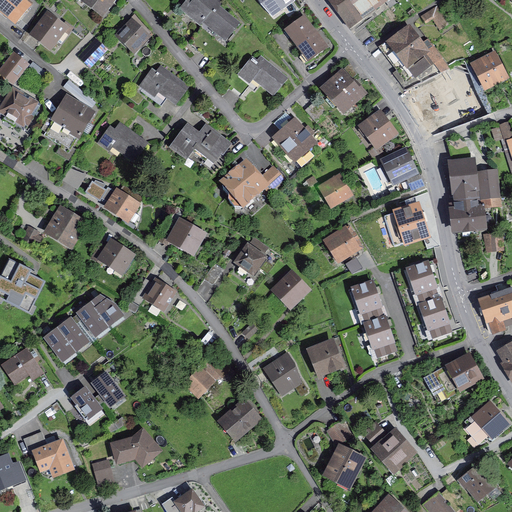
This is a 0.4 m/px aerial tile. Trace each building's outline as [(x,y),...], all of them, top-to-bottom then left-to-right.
[(31,6),(23,0),(2,0),(0,3),(0,13),(15,26),(31,6)] [(115,0),(81,0),(81,2),(102,18),(115,0)] [(223,3),(219,0),(186,0),(179,10),(200,26),(203,23),(226,41),(240,23),(220,7),(223,3)] [(293,0),(257,0),(270,18),(294,2),(293,0)] [(390,0),(326,0),(350,30),(390,0)] [(451,25),(437,6),(420,17),(426,25),(433,21),(440,32),(451,25)] [(411,17),(416,13),(413,9),(408,13),(411,17)] [(68,36),(73,29),(69,26),(68,27),(47,12),(29,36),(51,53),(65,33),(68,36)] [(295,47),(316,31),(304,16),(283,32),(295,47)] [(134,55),(151,37),(131,18),(114,37),(134,55)] [(406,91),(450,67),(434,46),(429,50),(410,25),(380,47),(398,70),(393,74),(406,91)] [(328,48),(316,31),(295,47),(307,64),(328,48)] [(78,57),(90,69),(107,50),(96,39),(78,57)] [(485,92),(510,78),(495,51),(470,65),(485,92)] [(0,75),(13,86),(30,65),(13,52),(0,69),(0,75)] [(289,78),(261,56),(257,61),(251,57),(236,75),(249,85),(253,81),(273,97),(289,78)] [(46,72),(33,62),(29,67),(42,77),(46,72)] [(190,86),(160,64),(155,71),(152,69),(137,89),(161,106),(166,99),(176,106),(190,86)] [(343,117),(366,96),(342,69),(319,90),(343,117)] [(424,124),(450,110),(435,83),(409,96),(424,124)] [(0,106),(0,115),(4,118),(2,123),(11,128),(14,123),(23,129),(25,126),(28,127),(34,117),(31,116),(39,103),(12,87),(0,106)] [(55,115),(84,132),(88,134),(93,126),(89,123),(95,112),(66,95),(55,115)] [(376,152),(399,135),(380,110),(357,127),(376,152)] [(79,141),(84,132),(55,115),(43,136),(60,146),(55,153),(69,161),(76,150),(72,147),(77,140),(79,141)] [(294,164),(318,143),(312,136),(316,133),(309,126),(306,129),(295,117),(271,139),(294,164)] [(496,141),(501,140),(507,138),(508,140),(511,138),(511,127),(510,121),(499,125),(500,127),(492,129),(496,141)] [(133,163),(148,143),(120,123),(114,130),(109,126),(97,143),(109,152),(112,148),(133,163)] [(200,132),(187,123),(169,147),(187,160),(194,150),(204,136),(200,132)] [(205,124),(200,132),(204,136),(194,150),(216,166),(232,143),(205,124)] [(453,160),(472,158),(467,143),(462,137),(447,141),(453,160)] [(511,138),(508,140),(507,138),(501,140),(511,172),(511,138)] [(426,185),(406,147),(379,161),(393,188),(406,182),(412,193),(426,185)] [(453,204),(501,198),(497,169),(477,172),(475,157),(472,158),(453,160),(447,161),(453,204)] [(219,187),(229,197),(229,204),(234,210),(241,210),(243,212),(265,192),(270,197),(287,181),(273,166),(261,177),(246,161),(219,187)] [(79,187),(86,174),(72,167),(65,180),(79,187)] [(331,211),(354,196),(339,174),(317,188),(331,211)] [(310,187),(318,182),(314,176),(306,181),(310,187)] [(86,190),(101,199),(107,189),(93,180),(86,190)] [(128,225),(141,204),(116,188),(103,209),(128,225)] [(433,224),(422,196),(393,208),(398,221),(400,220),(406,235),(433,224)] [(501,198),(453,204),(453,209),(448,209),(452,235),(487,231),(485,210),(502,208),(501,198)] [(71,251),(87,223),(59,206),(43,234),(71,251)] [(207,234),(179,218),(173,229),(165,242),(168,244),(193,258),(207,234)] [(338,265),(364,248),(349,225),(323,242),(338,265)] [(32,247),(35,243),(38,245),(41,239),(38,237),(40,232),(28,226),(20,241),(32,247)] [(167,246),(168,244),(165,242),(173,229),(167,226),(158,241),(167,246)] [(504,240),(503,232),(483,234),(486,253),(504,251),(503,240),(504,240)] [(267,253),(270,248),(254,237),(251,242),(267,253)] [(121,278),(136,255),(110,239),(105,246),(100,243),(91,258),(121,278)] [(253,278),(267,257),(247,244),(233,264),(253,278)] [(352,275),(363,268),(356,258),(346,265),(352,275)] [(36,308),(33,307),(44,283),(29,276),(31,272),(8,261),(0,277),(0,305),(1,306),(3,302),(32,316),(36,308)] [(439,288),(428,261),(405,269),(416,297),(417,297),(420,304),(439,297),(436,289),(439,288)] [(212,285),(223,269),(215,264),(204,280),(212,285)] [(290,312),(312,291),(292,270),(270,292),(290,312)] [(163,315),(177,292),(154,278),(151,283),(145,279),(127,308),(136,314),(143,302),(163,315)] [(383,308),(373,280),(350,288),(360,316),(362,316),(365,323),(383,316),(380,309),(383,308)] [(491,293),(492,295),(510,289),(508,282),(496,286),(498,291),(491,293)] [(511,287),(510,289),(492,295),(477,300),(486,325),(488,324),(492,336),(506,331),(505,328),(511,325),(511,287)] [(100,296),(89,304),(108,329),(124,317),(114,304),(100,296)] [(428,333),(429,332),(432,340),(453,332),(450,325),(451,324),(441,296),(439,297),(420,304),(417,305),(428,333)] [(89,304),(75,314),(75,316),(74,317),(78,323),(80,321),(93,339),(108,329),(89,304)] [(396,343),(386,315),(383,316),(365,323),(362,324),(372,350),(369,351),(373,361),(397,352),(394,344),(396,343)] [(74,317),(71,319),(71,318),(56,329),(75,354),(90,343),(76,324),(78,323),(74,317)] [(249,340),(259,330),(252,323),(242,332),(249,340)] [(75,354),(56,329),(42,339),(61,364),(75,354)] [(33,341),(28,334),(21,339),(26,346),(33,341)] [(317,381),(345,369),(333,340),(305,351),(317,381)] [(511,343),(496,352),(503,363),(500,364),(511,383),(511,343)] [(44,374),(27,348),(0,365),(14,387),(29,377),(32,382),(44,374)] [(227,382),(236,373),(232,369),(233,368),(216,352),(205,363),(221,377),(222,379),(223,378),(227,382)] [(295,388),(301,397),(309,391),(304,383),(302,384),(293,362),(287,353),(262,369),(281,398),(295,388)] [(470,353),(444,367),(458,392),(459,393),(485,379),(470,353)] [(198,401),(221,377),(205,363),(204,362),(182,386),(198,401)] [(458,392),(444,367),(423,378),(438,404),(458,392)] [(125,397),(106,373),(90,385),(98,395),(96,397),(101,403),(103,402),(109,409),(125,397)] [(94,398),(85,387),(70,398),(86,419),(77,426),(82,432),(106,414),(99,405),(101,403),(96,397),(94,398)] [(235,444),(263,419),(243,398),(216,423),(235,444)] [(510,424),(489,400),(470,418),(491,441),(510,424)] [(123,417),(114,424),(117,428),(120,431),(128,425),(123,417)] [(338,445),(353,436),(344,421),(326,432),(335,447),(338,445)] [(387,434),(376,421),(362,434),(374,447),(387,434)] [(114,424),(113,422),(105,428),(110,434),(117,428),(114,424)] [(418,454),(395,428),(387,434),(374,447),(370,450),(393,476),(418,454)] [(134,461),(141,469),(161,453),(142,429),(129,439),(109,445),(115,466),(134,461)] [(38,474),(41,473),(42,476),(49,479),(51,478),(52,480),(75,471),(62,439),(47,445),(42,432),(24,439),(38,474)] [(349,491),(366,459),(338,445),(322,478),(349,491)] [(0,491),(27,481),(19,461),(12,464),(8,454),(0,457),(0,491)] [(115,484),(108,459),(91,465),(98,489),(115,484)] [(490,503),(501,494),(477,464),(456,481),(465,490),(466,490),(477,504),(485,497),(490,503)] [(198,511),(205,507),(192,489),(173,503),(180,511),(198,511)] [(427,511),(455,511),(439,491),(422,505),(427,511)] [(406,511),(388,494),(370,511),(406,511)]
